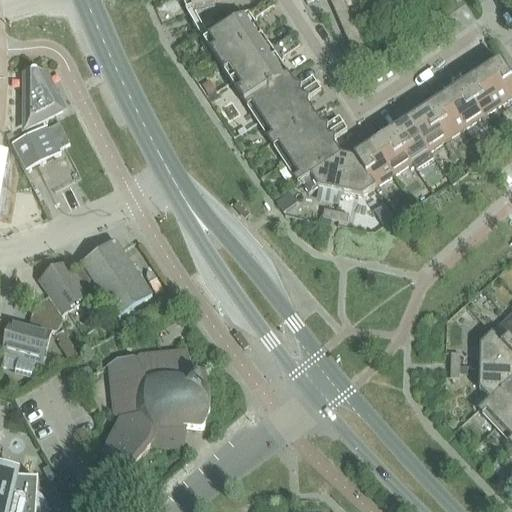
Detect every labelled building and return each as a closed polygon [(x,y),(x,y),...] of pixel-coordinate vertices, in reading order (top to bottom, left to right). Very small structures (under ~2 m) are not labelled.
[(181,0),(182,1),(183,0),(187,0),(193,13),(221,0),(181,0)] [(337,0),(331,3),(334,11),(346,6),(344,1),(343,1),(342,0),(337,0)] [(298,187),(311,178),(311,177),(342,157),(335,147),(336,140),(347,133),(339,121),(328,128),(322,127),(309,106),(310,100),(321,93),(313,80),(302,88),(296,87),(282,66),(284,60),(299,50),(291,38),(275,48),(269,46),(256,26),(257,20),(273,10),(268,3),(244,18),(239,10),(204,33),(218,54),(213,57),(298,187)] [(334,11),(337,18),(349,13),(346,6),(334,11)] [(349,13),(337,18),(341,26),(352,21),(349,13)] [(341,26),(344,34),(356,29),(352,21),(341,26)] [(344,34),(347,42),(359,36),(356,29),(344,34)] [(359,36),(347,42),(351,49),(362,44),(359,36)] [(362,44),(351,49),(354,57),(366,52),(362,44)] [(366,52),(354,57),(358,65),(369,60),(366,52)] [(478,57),(472,61),(502,107),(511,101),(511,80),(501,64),(492,70),(485,69),(478,57)] [(502,107),(472,61),(466,65),(473,77),(472,83),(464,88),(484,119),(502,107)] [(27,76),(27,132),(63,114),(44,76),(44,75),(27,75),(27,76)] [(442,81),(436,85),(466,131),(484,119),(464,88),(456,93),(449,92),(442,81)] [(428,112),(448,143),(466,131),(436,85),(430,89),(437,100),(436,107),(428,112)] [(406,105),(400,109),(430,155),(448,143),(428,112),(420,117),(413,116),(406,105)] [(400,130),(392,136),(412,167),(417,173),(435,161),(430,155),(400,109),(394,113),(398,119),(401,124),(400,130)] [(27,140),(14,146),(28,173),(29,172),(32,171),(39,167),(41,166),(61,156),(47,129),(27,140)] [(370,129),(364,133),(394,179),(412,167),(392,136),(384,141),(377,140),(370,129)] [(356,159),(376,190),(394,179),(364,133),(358,137),(365,148),(364,154),(356,159)] [(342,157),(311,177),(311,178),(319,190),(341,195),(348,158),(342,157)] [(356,159),(348,158),(341,195),(363,199),(376,190),(356,159)] [(435,186),(428,191),(432,198),(434,200),(441,195),(439,192),(435,186)] [(323,221),(335,223),(337,215),(325,212),(323,221)] [(337,215),(335,223),(347,226),(349,217),(337,215)] [(103,297),(119,322),(152,299),(115,245),(82,267),(85,272),(103,297)] [(51,299),(64,318),(89,301),(74,279),(66,267),(41,284),(51,299)] [(85,272),(74,279),(89,301),(91,305),(103,297),(85,272)] [(51,299),(35,311),(61,330),(66,321),(64,318),(51,299)] [(35,311),(29,330),(51,336),(55,337),(61,330),(35,311)] [(511,325),(508,322),(492,337),(511,357),(511,325)] [(4,354),(43,365),(51,336),(29,330),(12,325),(4,354)] [(481,348),(480,370),(511,370),(511,357),(492,337),(481,348)] [(121,421),(102,457),(107,463),(129,475),(149,451),(151,451),(154,448),(166,452),(170,450),(180,453),(183,451),(181,449),(177,448),(176,433),(177,430),(177,429),(200,432),(203,431),(208,419),(210,408),(210,400),(209,394),(208,392),(206,380),(196,379),(188,353),(169,355),(169,357),(161,358),(160,356),(140,358),(139,360),(118,362),(109,368),(114,418),(121,421)] [(451,369),(460,369),(460,357),(451,356),(451,369)] [(460,369),(451,369),(451,382),(459,382),(460,369)] [(480,392),(490,403),(511,382),(511,370),(480,370),(480,392)] [(511,382),(490,403),(478,413),(511,448),(511,382)] [(0,511),(45,511),(45,510),(44,510),(44,509),(43,508),(43,507),(42,507),(42,506),(41,506),(41,505),(40,505),(40,504),(39,504),(39,500),(40,485),(38,485),(38,486),(14,484),(16,475),(0,471),(0,511)]
